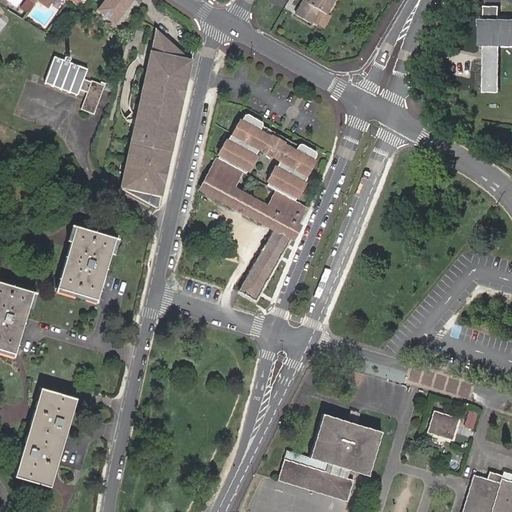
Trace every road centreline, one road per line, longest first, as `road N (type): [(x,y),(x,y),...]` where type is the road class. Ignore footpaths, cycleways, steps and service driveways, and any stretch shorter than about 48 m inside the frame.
road 1 (residential): [(225,24),(213,35),(155,297)]
road 2 (tertiary): [(362,104),(275,330)]
road 3 (tertiary): [(303,340),(394,120)]
road 4 (residential): [(155,297),(109,511)]
road 5 (tertiary): [(219,511),(303,340)]
road 6 (tertiary): [(275,330),(218,511)]
road 7 (residential): [(362,104),(225,24)]
road 8 (residential): [(511,197),(473,164),(394,120)]
road 9 (residential): [(155,297),(275,330)]
road 10 (tertiary): [(394,120),(421,0)]
